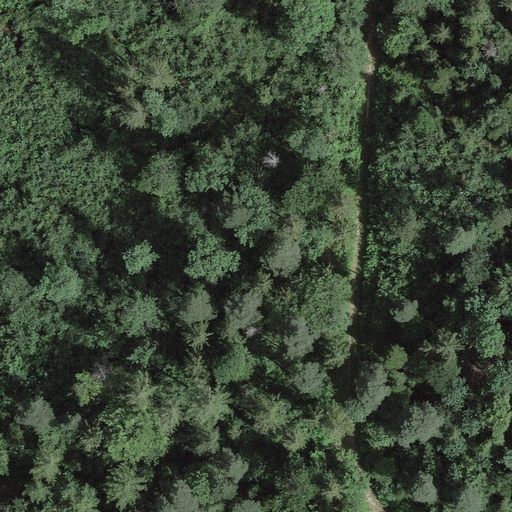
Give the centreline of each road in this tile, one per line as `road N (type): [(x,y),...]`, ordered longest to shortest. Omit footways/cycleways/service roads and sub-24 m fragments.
road 1 (track): [(378,511),(360,469),(350,361),(375,0)]
road 2 (track): [(0,379),(82,344),(352,398)]
